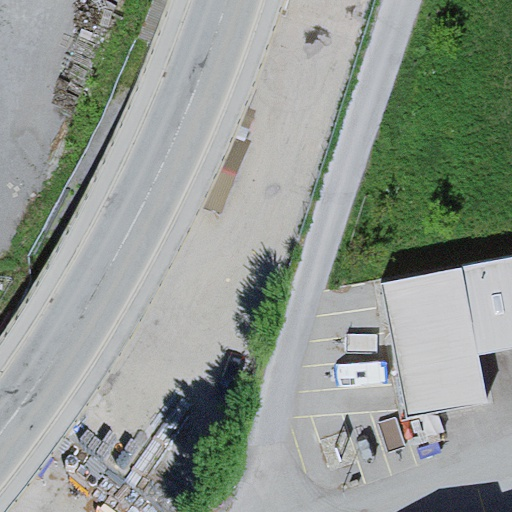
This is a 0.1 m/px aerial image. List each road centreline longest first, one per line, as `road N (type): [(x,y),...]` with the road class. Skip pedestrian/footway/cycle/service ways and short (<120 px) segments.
road 1 (unclassified): [(290,511),(278,436),(310,290),(405,0)]
road 2 (tertiary): [(226,0),(175,142),(121,250),(0,436)]
road 3 (residential): [(372,511),(511,464)]
